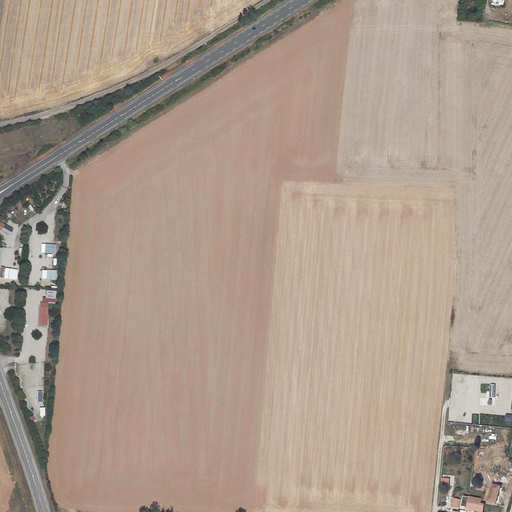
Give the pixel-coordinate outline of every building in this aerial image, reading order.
[(53,226),(45,227),(46,234),(54,234),(53,226)] [(54,253),(55,246),(46,245),(45,253),(54,253)] [(0,277),(12,279),(13,270),(1,268),(0,276),(0,277)] [(57,279),(57,272),(47,271),(46,279),(57,279)] [(493,484),(489,501),(497,503),(499,498),(496,497),(499,486),(493,484)] [(468,510),(478,511),(481,511),(483,511),(485,505),(481,504),(482,500),(464,497),(463,503),(469,504),(468,510)]
